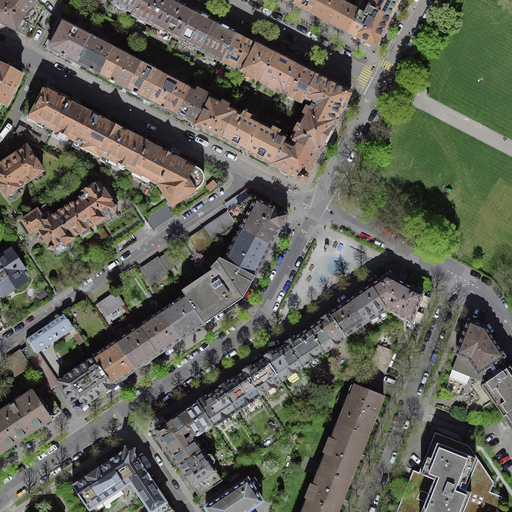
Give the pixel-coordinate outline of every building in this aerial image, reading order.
[(0,0),(0,23),(25,36),(31,26),(31,25),(22,20),(24,16),(6,0),(0,0)] [(6,0),(24,16),(22,20),(31,25),(31,26),(34,28),(45,8),(38,1),(36,0),(6,0)] [(131,15),(131,16),(139,0),(113,0),(112,3),(132,13),(131,15)] [(152,27),(166,0),(139,0),(131,16),(152,27)] [(191,9),(172,0),(166,0),(152,27),(179,41),(194,11),(191,9)] [(302,9),(312,14),(319,0),(295,0),(294,4),(302,9)] [(334,0),(319,0),(312,14),(321,19),(331,24),(341,4),(334,0)] [(372,0),(369,7),(390,18),(396,6),(399,0),(372,0)] [(341,4),(331,24),(340,29),(349,34),(360,13),(341,4)] [(375,47),(390,18),(369,7),(364,16),(360,13),(349,34),(361,40),(375,47)] [(211,20),(194,11),(179,41),(200,52),(215,22),(211,20)] [(73,62),(77,64),(91,37),(62,21),(50,45),(51,50),(73,62)] [(219,24),(215,22),(200,52),(221,62),(236,33),(219,24)] [(236,33),(221,62),(222,63),(222,62),(228,66),(229,64),(241,70),(240,71),(241,72),(256,44),(240,35),(236,33)] [(113,48),(91,37),(77,64),(81,65),(99,75),(113,48)] [(266,49),(256,44),(241,72),(261,82),(276,54),(272,52),(266,49)] [(113,48),(99,75),(123,88),(127,90),(141,63),(113,48)] [(280,56),(276,54),(261,82),(281,93),(296,65),(286,59),(280,56)] [(141,63),(127,90),(144,99),(148,101),(162,74),(141,63)] [(7,69),(0,65),(0,103),(6,107),(22,77),(7,69)] [(296,65),(281,93),(282,93),(283,92),(295,98),(294,100),(301,104),(316,75),(308,71),(306,70),(296,65)] [(190,88),(162,74),(148,101),(152,103),(176,115),(190,88)] [(305,115),(332,129),(336,121),(337,122),(341,114),(340,113),(347,99),(349,98),(351,95),(351,93),(350,91),(347,90),(345,90),(334,84),(335,83),(327,79),(326,80),(316,75),(301,104),(302,104),(305,98),(313,102),(311,105),(310,108),(309,107),(305,115)] [(54,130),(69,101),(56,94),(44,88),(28,117),(29,117),(28,120),(42,128),(46,127),(46,126),(54,130)] [(190,88),(176,115),(192,123),(196,125),(195,125),(196,126),(211,97),(204,93),(203,95),(190,88)] [(221,139),(235,112),(211,99),(211,97),(196,126),(199,127),(204,130),(204,131),(211,135),(212,134),(221,139)] [(69,101),(54,130),(59,133),(58,136),(68,141),(70,138),(74,141),(89,112),(79,106),(69,101)] [(107,121),(89,112),(74,141),(82,145),(80,148),(100,158),(102,155),(109,159),(124,130),(107,121)] [(261,125),(235,112),(221,139),(230,143),(230,144),(237,148),(238,147),(243,150),(247,152),(261,125)] [(332,129),(305,115),(292,140),(319,154),(331,131),(332,129)] [(286,138),(261,125),(247,152),(250,154),(255,156),(255,158),(262,162),(263,160),(271,165),(272,165),(286,138)] [(31,132),(20,126),(18,130),(16,134),(26,139),(26,138),(28,139),(31,132)] [(124,130),(109,159),(108,162),(123,170),(125,167),(134,172),(149,143),(137,136),(124,130)] [(287,139),(286,138),(272,165),(281,170),(280,171),(284,173),(288,175),(288,174),(298,179),(299,181),(302,183),(304,182),(306,182),(307,178),(307,176),(314,162),(316,163),(320,155),(319,154),(292,140),(291,141),(296,144),(294,147),(292,147),(284,143),(287,139)] [(161,149),(149,143),(134,172),(132,175),(147,183),(149,180),(158,184),(173,155),(161,149)] [(25,147),(8,159),(25,183),(33,178),(36,182),(45,177),(41,172),(43,171),(30,151),(29,152),(27,150),(25,147)] [(186,162),(173,155),(158,184),(172,206),(199,188),(201,187),(202,185),(203,184),(204,182),(204,180),(204,178),(204,176),(203,174),(202,173),(201,171),(200,170),(198,169),(186,162)] [(25,183),(8,159),(0,164),(0,186),(6,196),(8,194),(11,199),(20,193),(16,189),(25,183)] [(85,195),(78,199),(95,224),(104,219),(107,224),(118,217),(115,212),(116,206),(113,206),(110,201),(112,200),(108,194),(104,188),(100,191),(95,184),(83,192),(85,195)] [(240,230),(271,246),(273,242),(287,215),(256,199),(255,199),(251,197),(228,212),(237,226),(240,230)] [(75,203),(74,202),(57,213),(74,238),(75,238),(74,237),(80,233),(83,238),(91,232),(88,228),(91,226),(94,224),(95,225),(95,224),(78,199),(79,201),(75,203)] [(74,238),(57,213),(53,216),(45,205),(22,220),(31,232),(37,228),(43,237),(48,245),(48,248),(54,249),(57,254),(68,247),(66,244),(74,238)] [(216,220),(203,229),(212,243),(213,242),(237,226),(228,212),(216,220)] [(212,243),(203,229),(196,234),(189,239),(198,252),(212,243)] [(269,250),(271,246),(240,230),(224,260),(255,276),(269,250)] [(180,262),(171,250),(165,254),(159,258),(168,270),(180,262)] [(0,260),(0,290),(3,289),(5,291),(22,280),(21,279),(26,276),(19,267),(18,267),(10,254),(0,260)] [(150,264),(141,271),(150,285),(157,281),(156,278),(168,270),(159,258),(150,264)] [(255,276),(224,260),(220,265),(206,274),(182,291),(185,295),(184,295),(204,324),(204,323),(242,298),(255,276)] [(387,274),(371,285),(387,310),(412,323),(423,294),(400,282),(387,274)] [(49,300),(53,297),(38,275),(5,297),(20,319),(49,300)] [(386,309),(387,310),(371,285),(356,295),(353,297),(350,299),(366,323),(386,309)] [(106,298),(97,304),(105,316),(124,304),(116,291),(106,298)] [(184,295),(161,310),(181,339),(184,337),(204,324),(184,295)] [(366,323),(350,299),(347,301),(343,303),(344,304),(329,313),(345,337),(366,323)] [(161,310),(139,326),(158,355),(178,341),(181,339),(161,310)] [(63,314),(26,339),(30,345),(25,348),(20,351),(29,364),(41,356),(37,351),(46,345),(65,333),(74,327),(64,313),(63,314)] [(345,337),(329,313),(325,316),(321,318),(322,320),(308,329),(324,352),(346,338),(345,337)] [(477,324),(469,321),(456,354),(458,355),(452,370),(479,381),(483,378),(480,373),(505,357),(485,327),(477,324)] [(139,326),(116,341),(135,370),(139,368),(158,355),(139,326)] [(324,352),(308,329),(295,338),(294,336),(289,339),(286,342),(303,367),(324,352)] [(131,372),(135,370),(116,341),(93,356),(94,358),(112,385),(131,372)] [(303,367),(286,342),(285,342),(286,343),(273,352),(272,351),(268,354),(264,356),(281,381),(303,367)] [(378,345),(369,368),(384,373),(388,362),(393,351),(378,345)] [(29,364),(20,351),(11,357),(2,363),(12,378),(30,366),(29,364)] [(41,356),(29,364),(43,384),(47,390),(54,385),(47,374),(49,373),(51,372),(41,356)] [(281,381),(264,356),(265,358),(252,367),(251,365),(246,368),(243,370),(260,395),(266,391),(268,394),(272,395),(275,392),(276,389),(274,385),(281,381)] [(483,378),(486,383),(483,385),(503,416),(511,410),(511,367),(507,361),(505,357),(480,373),(483,378)] [(112,385),(94,358),(67,376),(59,381),(62,386),(58,388),(66,400),(70,398),(74,405),(74,408),(81,409),(81,406),(83,404),(89,400),(89,401),(94,397),(100,393),(101,393),(103,392),(107,389),(110,386),(111,386),(112,385)] [(384,373),(369,368),(364,381),(378,387),(381,380),(384,373)] [(260,395),(243,370),(242,371),(243,372),(229,382),(228,380),(223,383),(220,386),(236,411),(260,395)] [(378,387),(364,381),(361,388),(376,393),(378,387)] [(43,384),(15,402),(33,429),(47,420),(61,411),(47,390),(43,384)] [(236,411),(220,386),(219,386),(220,387),(206,397),(205,395),(201,398),(197,401),(213,424),(214,426),(221,421),(224,427),(233,421),(230,415),(236,411)] [(351,394),(340,423),(368,434),(373,421),(374,422),(375,418),(376,415),(383,396),(376,393),(361,388),(359,387),(356,396),(351,394)] [(213,424),(197,401),(180,412),(177,414),(193,438),(193,437),(213,424)] [(33,429),(15,402),(0,412),(0,437),(6,447),(20,438),(33,429)] [(511,410),(503,416),(511,430),(511,410)] [(202,449),(193,437),(193,438),(177,414),(159,426),(154,429),(166,447),(178,465),(201,450),(202,449)] [(330,438),(318,468),(349,480),(357,461),(358,461),(359,458),(360,455),(360,454),(368,434),(340,423),(333,439),(330,438)] [(413,476),(400,509),(407,511),(495,511),(501,498),(490,493),(489,493),(486,492),(490,481),(468,448),(436,435),(421,473),(426,475),(425,478),(424,480),(423,480),(423,481),(413,477),(414,476),(413,476)] [(167,511),(171,509),(151,480),(152,479),(148,473),(145,468),(144,468),(133,452),(133,451),(125,449),(125,451),(92,473),(73,486),(89,510),(131,482),(146,505),(136,511),(167,511)] [(205,456),(201,450),(178,465),(190,484),(192,486),(193,485),(200,496),(222,481),(215,471),(215,470),(211,465),(214,463),(215,459),(212,454),(208,454),(205,456)] [(309,499),(304,511),(336,511),(339,505),(340,506),(341,503),(342,499),(349,480),(318,468),(306,497),(309,499)] [(227,492),(206,506),(209,511),(245,511),(263,500),(248,478),(227,492)]
